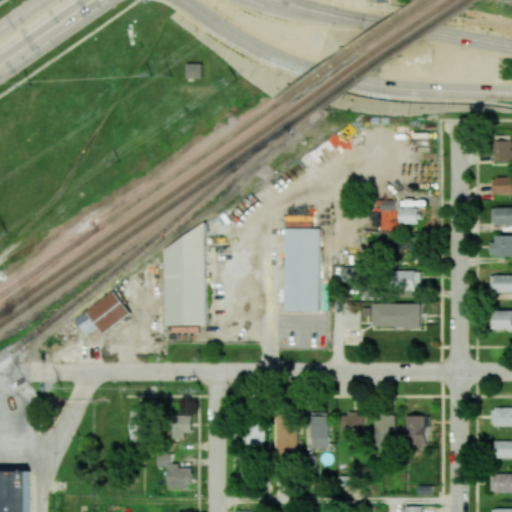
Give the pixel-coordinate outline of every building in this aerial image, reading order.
[(187,63),(203,63),(203,77),(187,77),(187,63)] [(496,161),(511,160),(511,134),(495,135),(496,161)] [(492,194),(511,193),(511,176),(491,177),(492,194)] [(511,223),(511,207),(493,207),(493,223),(511,223)] [(401,208),(420,208),(420,223),(401,223),(401,208)] [(208,325),(167,325),(166,250),(206,222),(208,325)] [(286,312),(287,226),(321,226),(320,312),(286,312)] [(511,234),(492,235),(492,256),(511,255),(511,234)] [(360,267),(343,267),(343,282),(359,282),(360,267)] [(421,289),(421,271),(393,270),(393,288),(421,289)] [(511,291),(511,274),(491,274),(491,292),(511,291)] [(87,312),(114,291),(131,313),(104,334),(87,312)] [(422,303),(374,303),(374,326),(422,326),(422,303)] [(495,330),(511,329),(511,309),(495,310),(495,330)] [(511,407),(491,408),(492,425),(511,424),(511,407)] [(148,409),(131,409),(131,441),(148,440),(148,409)] [(313,447),(330,447),(329,412),(311,412),(313,447)] [(192,415),(175,414),(174,438),(185,438),(185,431),(192,432),(192,415)] [(277,415),(277,455),(296,455),(296,414),(277,415)] [(343,414),(342,438),(364,439),(364,414),(343,414)] [(396,415),(377,414),(376,446),(396,446),(396,415)] [(429,415),(408,416),(408,445),(429,445),(429,415)] [(245,446),(266,445),(266,421),(245,422),(245,446)] [(511,441),(495,441),(495,457),(511,457),(511,441)] [(193,466),(172,466),(173,453),(158,452),(158,466),(168,466),(167,486),(192,487),(193,466)] [(511,492),(511,474),(496,474),(496,492),(511,492)]
